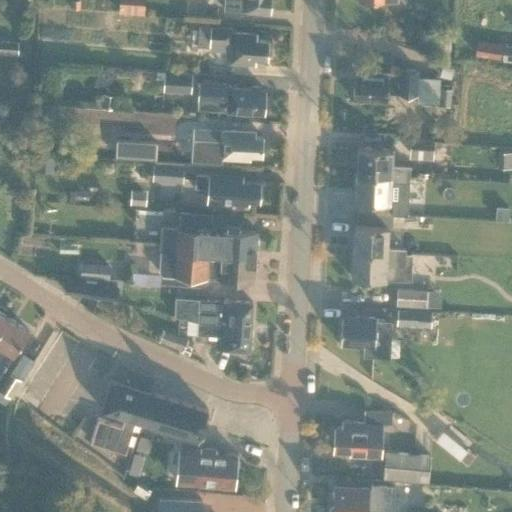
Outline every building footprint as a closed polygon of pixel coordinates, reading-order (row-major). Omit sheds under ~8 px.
[(118,0),(118,9),(142,9),(141,0),(118,0)] [(225,0),(225,6),(271,8),(271,0),(225,0)] [(234,25),(199,23),(199,26),(192,26),(191,49),(198,49),(198,42),(210,42),(210,48),(222,49),(222,41),(231,41),(230,60),(256,61),(256,55),(268,55),(268,37),(258,37),(258,30),(234,29),(234,25)] [(18,38),(0,37),(0,51),(18,52),(18,38)] [(478,37),(475,51),(499,55),(502,41),(478,37)] [(372,67),(372,71),(356,71),(354,96),(389,98),(389,89),(418,91),(417,99),(440,100),(441,74),(419,73),(419,66),(400,65),(400,70),(389,70),(389,68),(372,67)] [(165,68),(164,89),(191,90),(192,70),(165,68)] [(264,110),(265,87),(231,86),(231,81),(200,80),(199,107),(264,110)] [(115,93),(105,92),(104,96),(95,95),(95,105),(114,107),(115,93)] [(175,131),(175,132),(195,133),(196,116),(176,115),(176,117),(165,117),(165,130),(175,131)] [(194,138),(194,151),(194,158),(221,159),(222,155),(250,156),(250,151),(262,151),(263,133),(254,133),(254,129),(224,127),(223,139),(194,138)] [(410,136),(409,152),(434,152),(435,137),(410,136)] [(157,140),(117,137),(116,154),(156,156),(157,140)] [(359,144),(357,170),(391,172),(391,178),(410,178),(411,163),(392,162),(393,145),(359,144)] [(153,178),(183,180),(184,163),(154,161),(153,178)] [(244,172),(210,171),(196,170),(195,185),(209,185),(209,200),(233,201),(233,204),(248,204),(249,193),(260,194),(260,178),(244,178),(244,172)] [(359,209),(394,211),(403,212),(404,202),(394,202),(394,200),(390,200),(391,178),(391,172),(357,170),(356,198),(359,198),(359,209)] [(509,205),(497,204),(496,217),(508,217),(509,205)] [(387,244),(388,223),(393,223),(394,211),(359,209),(358,221),(355,221),(354,247),(387,249),(387,244)] [(403,224),(403,212),(394,211),(393,223),(403,224)] [(161,226),(160,249),(256,254),(257,229),(222,228),(161,226)] [(406,245),(387,244),(387,249),(354,247),(352,274),(386,276),(387,260),(398,261),(398,255),(406,255),(406,245)] [(255,277),(256,254),(160,249),(159,269),(162,272),(219,275),(219,276),(255,277)] [(111,262),(82,259),(81,275),(109,278),(111,262)] [(118,284),(66,277),(64,290),(116,297),(118,284)] [(205,295),(205,283),(180,282),(180,295),(205,295)] [(430,287),(397,285),(396,301),(428,304),(430,287)] [(94,307),(97,297),(89,294),(86,304),(94,307)] [(210,309),(209,318),(253,323),(254,298),(220,297),(219,310),(210,309)] [(398,305),(398,322),(431,322),(431,306),(398,305)] [(29,326),(7,312),(0,323),(0,341),(14,350),(29,326)] [(390,354),(393,318),(377,317),(377,315),(342,313),(340,341),(364,343),(363,353),(390,354)] [(251,348),(253,323),(209,318),(209,320),(197,319),(196,330),(218,332),(217,346),(251,348)] [(477,342),(479,322),(439,320),(438,340),(477,342)] [(189,337),(164,327),(159,338),(184,348),(189,337)] [(208,407),(152,389),(157,375),(127,366),(123,380),(112,376),(102,406),(127,414),(124,424),(99,416),(92,438),(126,449),(134,427),(132,426),(135,417),(199,437),(208,407)] [(9,370),(0,384),(0,398),(5,402),(9,395),(10,395),(21,378),(9,370)] [(382,449),(384,420),(392,421),(393,408),(366,406),(365,419),(342,417),(341,423),(336,423),(334,446),(350,447),(350,452),(381,454),(381,452),(382,452),(382,450),(382,449)] [(459,455),(467,446),(442,426),(435,435),(459,455)] [(153,437),(141,432),(136,446),(148,450),(153,437)] [(238,457),(236,455),(237,451),(216,450),(216,445),(202,444),(202,448),(180,447),(178,478),(234,483),(236,461),(238,460),(238,457)] [(429,477),(431,451),(386,448),(384,474),(429,477)] [(371,483),(335,482),(334,502),(332,504),(331,510),(332,511),(367,511),(368,504),(387,505),(388,480),(371,479),(371,483)] [(157,511),(201,511),(202,497),(158,495),(157,511)]
